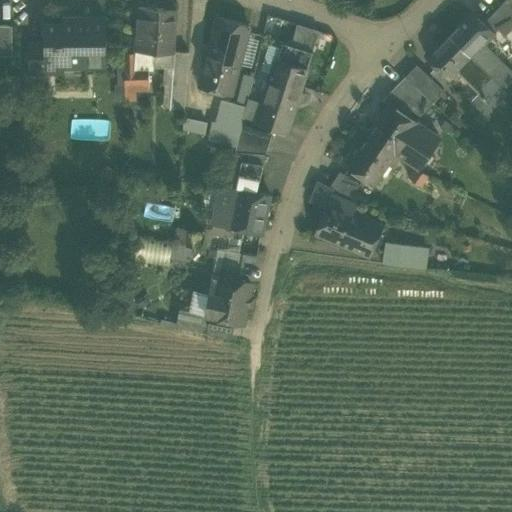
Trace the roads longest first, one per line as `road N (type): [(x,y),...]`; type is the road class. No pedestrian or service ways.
road 1 (residential): [(387,40),(342,96),(305,171),(274,249),(256,340)]
road 2 (residential): [(387,40),(253,0)]
